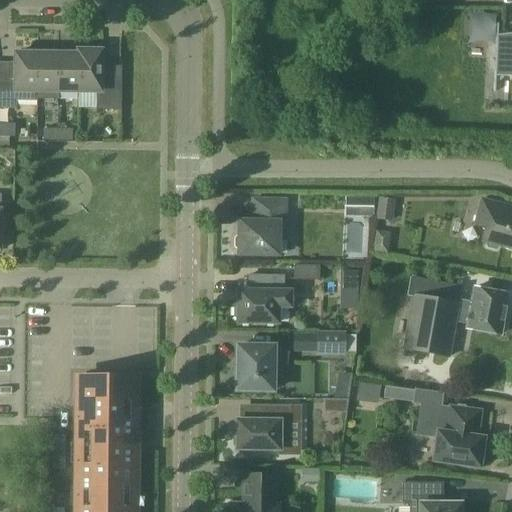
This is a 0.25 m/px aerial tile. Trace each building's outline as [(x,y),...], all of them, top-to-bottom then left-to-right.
[(511,34),(497,36),(495,76),(511,76),(511,34)] [(78,51),(78,92),(97,92),(97,109),(120,109),(121,84),(106,84),(107,65),(101,65),(101,51),(97,51),(97,48),(82,48),(82,51),(78,51)] [(9,64),(9,67),(9,82),(0,82),(0,107),(16,108),(16,101),(37,101),(37,98),(38,51),(21,51),(21,54),(15,54),(15,64),(9,64)] [(49,52),(38,51),(37,98),(57,99),(58,54),(49,54),(49,52)] [(58,91),(78,92),(78,51),(77,51),(77,52),(67,52),(67,54),(58,54),(57,99),(58,99),(58,91)] [(43,141),(57,141),(57,130),(43,130),(43,141)] [(72,130),(57,130),(57,141),(72,141),(72,130)] [(9,137),(0,137),(0,148),(9,148),(9,137)] [(344,196),(344,217),(372,217),(372,196),(344,196)] [(377,198),(375,219),(391,221),(393,200),(377,198)] [(234,247),(238,251),(238,255),(278,255),(278,240),(284,240),(284,201),(253,200),(252,222),(239,221),(238,235),(234,239),(234,247)] [(511,248),(511,219),(510,219),(511,211),(511,207),(481,200),(475,225),(485,228),(482,241),(511,248)] [(375,234),(374,249),(387,250),(388,235),(375,234)] [(318,282),(318,267),(293,267),(293,282),(318,282)] [(346,267),(345,290),(359,291),(360,268),(346,267)] [(283,277),(247,276),(247,291),(238,291),(237,305),(234,309),(234,316),(237,320),(237,323),(277,323),(278,307),(290,307),(290,292),(283,292),(283,277)] [(500,335),(501,332),(504,331),(506,322),(503,319),(508,295),(473,288),(471,302),(459,300),(462,287),(411,278),(408,296),(413,297),(404,349),(449,358),(455,327),(466,329),(500,335)] [(344,356),(344,335),(316,335),(316,356),(344,356)] [(237,347),(237,367),(232,367),(232,383),(236,383),(236,391),(272,391),(272,387),(282,387),(286,355),(273,355),(273,347),(237,347)] [(134,511),(135,508),(136,422),(132,393),(130,376),(92,376),(76,407),(76,437),(75,495),(75,511),(134,511)] [(377,403),(380,384),(358,382),(356,401),(377,403)] [(413,403),(414,391),(385,387),(383,398),(413,403)] [(479,468),(480,464),(482,464),(484,452),(482,452),(484,438),(476,437),(480,412),(450,407),(450,409),(442,407),(444,393),(415,389),(414,391),(413,403),(413,404),(421,405),(417,435),(436,437),(432,462),(479,468)] [(347,401),(326,400),(326,412),(345,412),(347,401)] [(233,446),(236,446),(236,449),(279,450),(279,422),(289,422),(289,407),(261,407),(261,421),(236,421),(236,435),(233,434),(233,446)] [(66,469),(66,435),(54,435),(54,469),(66,469)] [(277,511),(278,506),(274,506),(275,475),(244,475),(244,505),(231,505),(230,511),(277,511)] [(460,511),(461,503),(437,504),(437,484),(402,484),(402,505),(410,505),(409,511),(460,511)]
